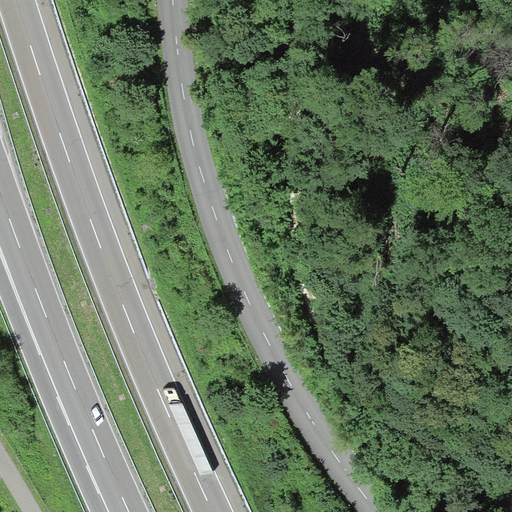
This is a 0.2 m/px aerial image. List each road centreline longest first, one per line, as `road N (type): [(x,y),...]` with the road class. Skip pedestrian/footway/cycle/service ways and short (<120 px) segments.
road 1 (track): [(301,0),(294,188),(314,309),(337,357),(392,424),(480,465),(511,499)]
road 2 (tertiary): [(377,511),(320,437),(244,293),(186,118),(172,0)]
road 3 (motorway): [(213,511),(139,350),(17,0)]
road 4 (motorway): [(58,348),(130,511)]
road 5 (motorway): [(0,193),(58,348)]
